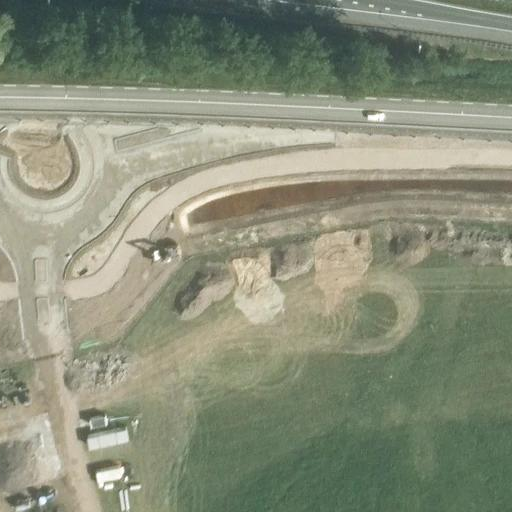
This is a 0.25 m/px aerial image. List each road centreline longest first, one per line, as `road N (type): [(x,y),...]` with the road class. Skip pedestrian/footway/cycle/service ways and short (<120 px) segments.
road 1 (secondary): [(511,113),(284,103),(93,129)]
road 2 (secondary): [(206,144),(293,131),(511,137)]
road 3 (secondary): [(56,245),(91,231),(133,177),(206,144)]
road 4 (tertiary): [(48,355),(85,511)]
road 5 (motorway): [(372,0),(511,23)]
